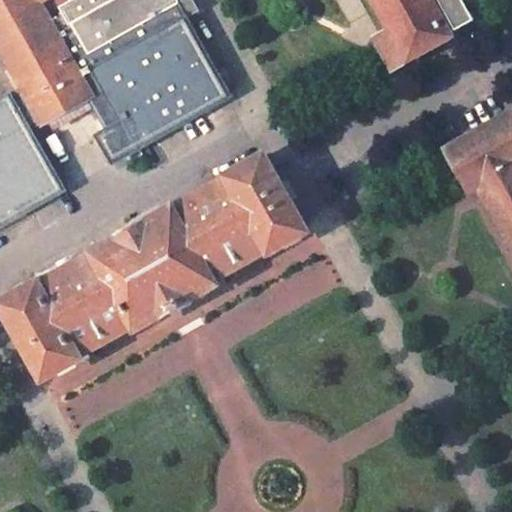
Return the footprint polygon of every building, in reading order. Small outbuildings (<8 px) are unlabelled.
[(0,0),(0,42),(24,85),(0,99),(0,224),(64,188),(31,130),(49,119),(89,97),(95,108),(108,130),(100,134),(115,160),(231,95),(177,0),(70,0),(60,6),(77,35),(63,43),(39,1),(40,0),(0,0)] [(339,0),(346,13),(360,5),(357,0),(339,0)] [(379,0),(396,29),(381,37),(395,64),(477,18),(467,0),(379,0)] [(89,97),(49,119),(56,130),(95,108),(89,97)] [(511,141),(507,133),(452,164),(467,191),(483,183),(511,234),(511,141)] [(40,280),(4,301),(46,375),(82,355),(81,352),(136,321),(139,325),(217,281),(215,277),(270,246),(272,249),(308,228),(266,154),(188,202),(189,203),(177,209),(174,205),(96,249),(42,283),(40,280)]
